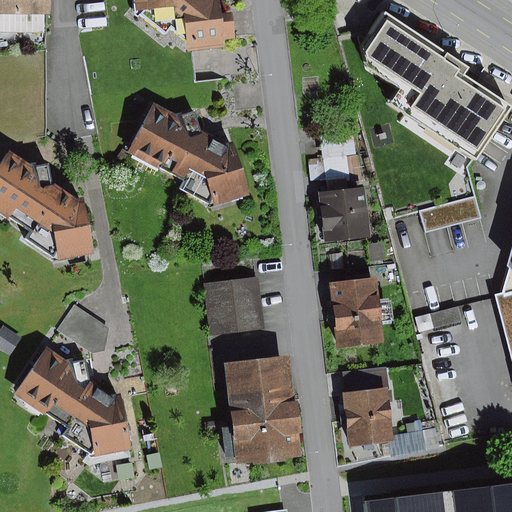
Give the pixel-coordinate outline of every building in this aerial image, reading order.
[(46,0),(0,0),(0,29),(43,30),(43,14),(47,14),(46,0)] [(131,0),(132,11),(145,21),(161,33),(167,25),(180,35),(182,52),(220,47),(219,38),(229,37),(226,12),(216,13),(213,0),(131,0)] [(482,76),(381,10),(364,35),(369,38),(360,51),(361,58),(399,83),(385,104),(473,162),(510,106),(477,84),(482,76)] [(0,142),(45,137),(47,50),(0,56),(0,142)] [(178,115),(150,100),(146,107),(121,153),(158,173),(160,169),(182,181),(176,190),(209,208),(247,195),(230,142),(222,145),(198,131),(192,111),(178,115)] [(352,132),(316,136),(318,157),(306,158),(309,185),(360,179),(357,156),(355,156),(352,132)] [(29,167),(5,150),(0,157),(0,219),(5,222),(7,219),(25,231),(19,240),(52,263),(91,255),(79,198),(72,199),(49,185),(46,164),(29,167)] [(363,188),(317,192),(322,242),(368,238),(363,188)] [(479,219),(474,199),(418,213),(423,234),(447,228),(479,219)] [(382,243),(366,245),(369,262),(385,259),(382,243)] [(511,274),(506,267),(500,295),(495,298),(511,369),(511,274)] [(259,278),(207,285),(214,336),(266,330),(259,278)] [(374,279),(329,283),(334,347),(378,344),(374,279)] [(74,305),(57,330),(92,355),(105,352),(109,329),(74,305)] [(419,316),(414,319),(417,333),(460,323),(456,308),(419,316)] [(3,327),(0,330),(0,351),(9,357),(21,339),(3,327)] [(66,362),(43,347),(10,394),(42,416),(45,412),(65,426),(60,433),(87,452),(83,457),(87,460),(128,453),(118,396),(90,377),(87,381),(83,359),(66,362)] [(288,356),(221,363),(227,419),(219,419),(224,464),(299,456),(288,356)] [(342,373),(345,395),(384,390),(388,390),(385,368),(342,373)] [(345,395),(342,395),(348,446),(390,441),(384,390),(345,395)] [(362,511),(511,511),(511,484),(361,502),(362,511)]
